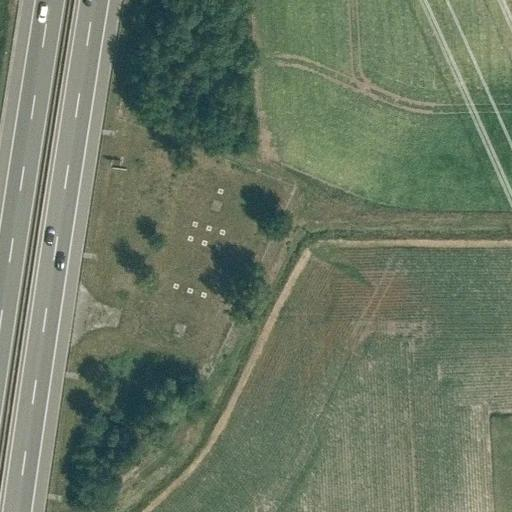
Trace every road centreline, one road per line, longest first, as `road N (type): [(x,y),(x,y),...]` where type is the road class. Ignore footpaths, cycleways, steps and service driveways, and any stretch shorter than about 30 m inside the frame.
road 1 (motorway): [(16,511),(94,0)]
road 2 (motorway): [(50,0),(0,322)]
